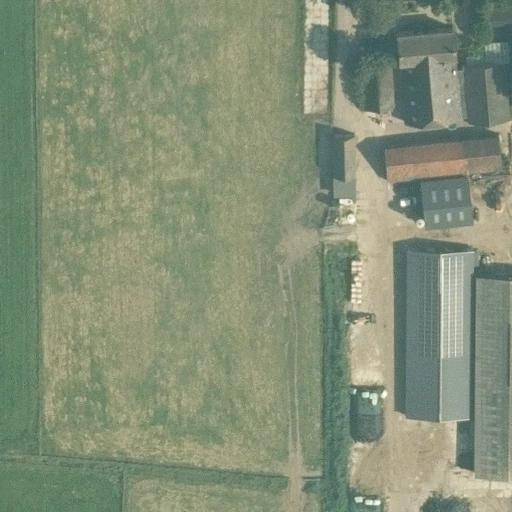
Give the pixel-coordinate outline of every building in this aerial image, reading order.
[(394,32),(402,122),(459,115),(465,114),(466,121),(508,118),(511,117),(511,102),(507,103),(504,60),(460,63),(461,69),(455,69),(452,27),(394,32)] [(392,105),(390,59),(359,60),(362,107),(392,105)] [(424,227),(471,221),(466,173),(500,169),(497,133),(382,145),(387,201),(420,199),(424,227)] [(354,135),(330,134),(331,195),(353,195),(354,135)] [(471,417),(472,249),(405,248),(403,415),(471,417)] [(475,473),(511,473),(511,274),(476,274),(475,473)]
